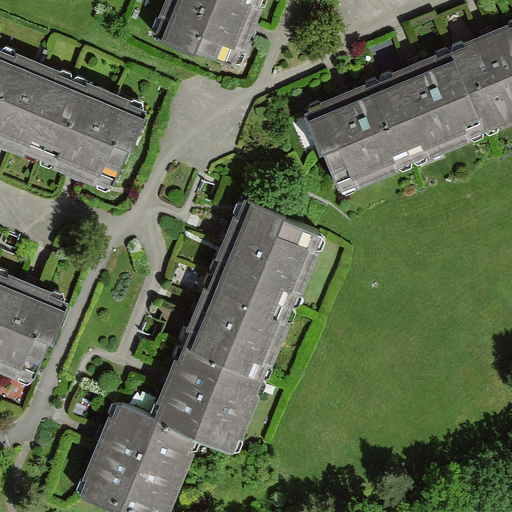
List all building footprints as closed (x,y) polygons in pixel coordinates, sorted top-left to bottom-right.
[(165,0),(154,30),(239,65),(254,28),(265,0),(165,0)] [(511,25),(302,109),(335,192),(511,121),(511,25)] [(144,102),(0,44),(0,137),(112,182),(144,102)] [(244,198),(154,415),(115,399),(76,492),(112,507),(110,511),(150,511),(154,504),(167,510),(197,436),(233,451),(324,232),(244,198)] [(0,364),(33,378),(65,299),(0,272),(0,364)]
